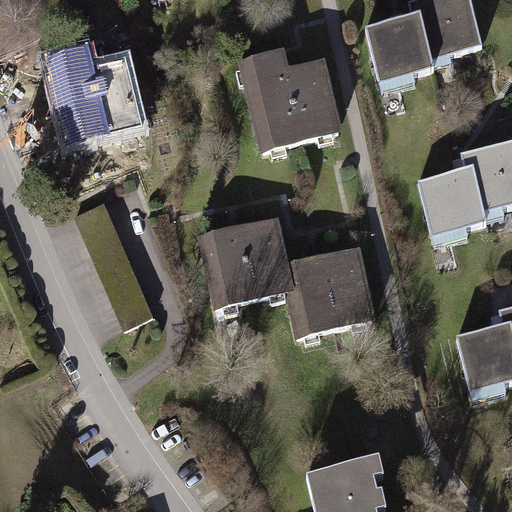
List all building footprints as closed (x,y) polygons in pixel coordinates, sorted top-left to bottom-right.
[(366,34),(377,90),(431,80),(429,67),(479,57),(467,0),(442,0),(408,7),(412,25),(399,28),(366,34)] [(82,57),(49,65),(69,150),(141,133),(125,67),(87,76),(82,57)] [(276,62),(238,71),(259,162),(340,144),(323,69),(284,78),(280,61),(276,62)] [(418,186),(429,242),(483,231),(481,219),(511,213),(511,151),(466,160),(461,161),(464,177),(418,186)] [(108,205),(77,218),(126,332),(157,320),(108,205)] [(276,226),(203,241),(218,314),(291,299),(286,273),(276,226)] [(291,299),(301,346),(373,331),(357,258),(286,273),(291,299)] [(458,344),(468,400),(511,391),(511,316),(502,319),(500,319),(503,335),(458,344)] [(384,511),(383,504),(395,501),(391,484),(384,485),(382,478),(394,475),(389,457),(314,476),(322,511),(384,511)]
